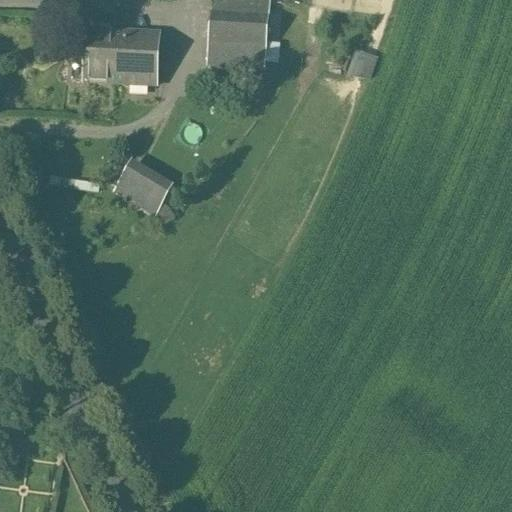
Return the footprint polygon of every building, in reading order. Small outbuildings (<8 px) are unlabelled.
[(268,14),(237,11),(238,0),(213,0),(207,66),(263,70),(268,14)] [(122,35),(86,33),(84,65),(73,64),(72,82),(119,85),(122,35)] [(160,37),(122,35),(119,85),(157,87),(160,37)] [(356,52),(351,77),(376,82),(381,57),(356,52)] [(132,162),(112,194),(154,220),(174,188),(132,162)]
